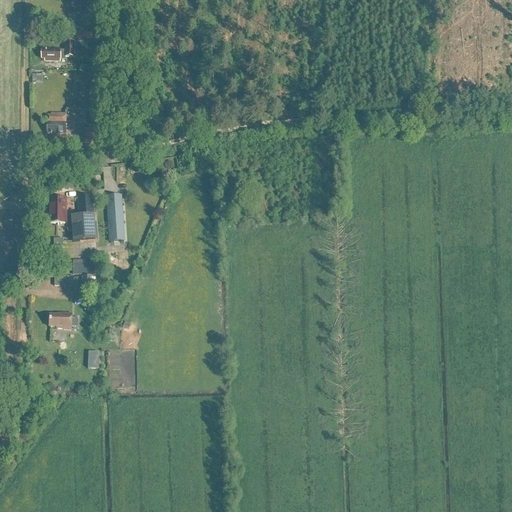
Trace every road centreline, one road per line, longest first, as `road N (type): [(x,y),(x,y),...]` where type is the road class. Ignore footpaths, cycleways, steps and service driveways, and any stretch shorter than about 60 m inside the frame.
road 1 (track): [(25,412),(25,17)]
road 2 (track): [(98,0),(101,158)]
